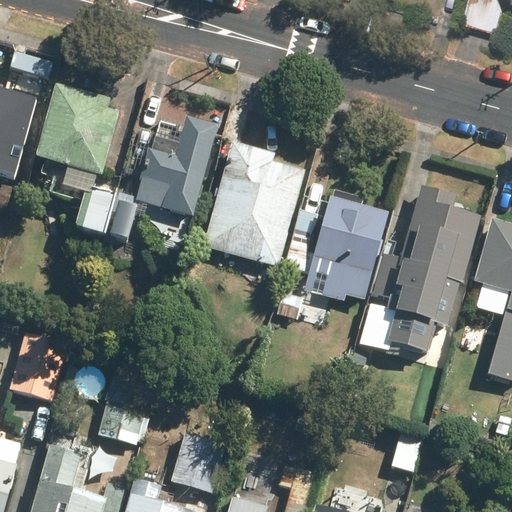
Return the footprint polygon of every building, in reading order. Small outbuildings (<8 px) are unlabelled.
[(511,0),(472,0),(466,23),(498,33),(507,0),(511,0)] [(0,174),(13,178),(35,100),(15,94),(16,88),(0,83),(0,174)] [(105,111),(109,101),(59,86),(54,105),(51,104),(36,157),(68,165),(62,187),(83,193),(75,229),(104,237),(116,193),(93,187),(97,172),(100,173),(118,114),(105,111)] [(190,215),(214,127),(186,118),(182,130),(159,124),(156,135),(134,128),(121,175),(143,181),(138,201),(190,215)] [(233,144),(205,247),(275,267),(302,171),(270,163),(272,155),(233,144)] [(422,189),(400,265),(461,282),(478,219),(452,212),(456,199),(422,189)] [(345,294),(363,299),(386,215),(331,200),(326,219),(299,211),(283,268),(308,275),(304,291),(342,302),(345,294)] [(118,202),(110,235),(127,239),(135,206),(118,202)] [(511,226),(493,221),(477,281),(511,290),(511,301),(510,308),(511,308),(511,226)] [(280,292),(274,314),(297,319),(302,298),(280,292)] [(26,334),(10,391),(51,402),(67,345),(26,334)] [(99,435),(136,445),(151,389),(115,379),(99,435)] [(401,430),(391,467),(414,474),(425,436),(401,430)] [(185,433),(171,482),(214,494),(227,445),(185,433)] [(0,511),(19,447),(0,441),(0,511)] [(50,448),(32,511),(119,511),(126,491),(106,485),(102,501),(71,492),(80,456),(50,448)] [(134,482),(126,511),(182,511),(156,505),(160,489),(134,482)] [(292,488),(284,511),(309,511),(315,494),(292,488)] [(266,511),(270,499),(237,490),(230,511),(266,511)]
